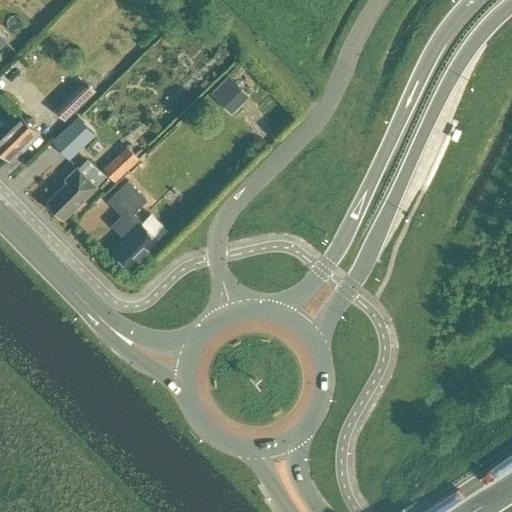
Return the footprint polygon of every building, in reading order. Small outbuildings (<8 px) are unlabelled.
[(230,73),(212,90),(232,110),(249,93),(230,73)] [(95,88),(85,78),(56,107),(66,116),(95,88)] [(31,127),(36,122),(32,118),(27,123),(20,116),(0,135),(0,149),(9,159),(21,147),(24,149),(39,135),(31,127)] [(70,160),(96,135),(79,118),(53,143),(70,160)] [(126,145),(103,169),(116,182),(127,170),(139,158),(126,145)] [(63,218),(95,186),(77,167),(65,179),(67,182),(47,202),(63,218)] [(131,271),(161,241),(141,221),(111,251),(131,271)]
